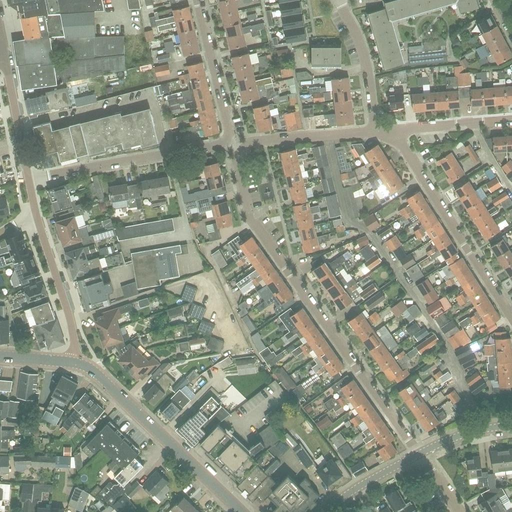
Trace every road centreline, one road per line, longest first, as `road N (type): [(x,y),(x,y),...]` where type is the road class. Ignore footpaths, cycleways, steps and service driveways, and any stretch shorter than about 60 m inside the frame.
road 1 (residential): [(418,454),(250,217),(237,163),(248,143),(375,131)]
road 2 (residential): [(28,178),(223,143),(227,129),(197,0)]
road 3 (secondary): [(240,511),(92,370),(73,363)]
road 4 (residential): [(511,317),(391,129)]
road 5 (residential): [(73,363),(72,328),(36,213)]
road 6 (residential): [(28,178),(0,40)]
road 7 (residential): [(375,131),(366,63),(341,0)]
road 8 (residential): [(391,129),(511,120)]
